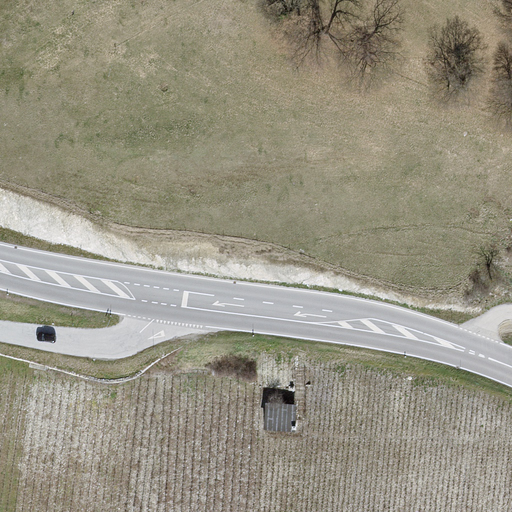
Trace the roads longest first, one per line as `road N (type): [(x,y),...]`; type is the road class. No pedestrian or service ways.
road 1 (secondary): [(511,358),(369,322),(158,306)]
road 2 (unclassified): [(0,328),(107,343),(148,326),(158,306)]
road 3 (secondary): [(158,306),(0,271)]
